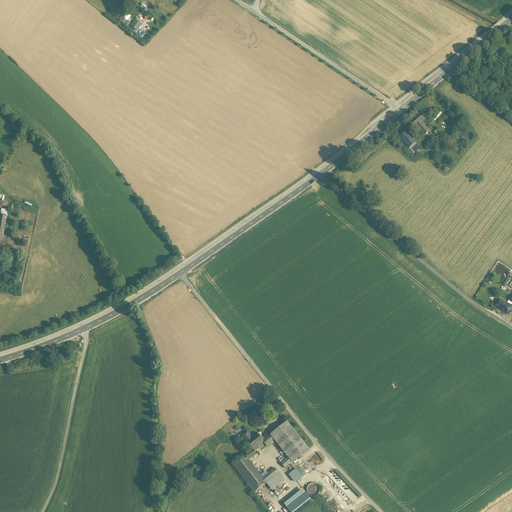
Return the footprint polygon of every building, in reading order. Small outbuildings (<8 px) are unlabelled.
[(134,22),(131,26),(136,31),(141,25),(138,23),(137,24),(134,22)] [(422,112),(411,122),(415,127),(416,127),(422,122),(427,118),(422,112)] [(430,131),(422,122),(416,127),(423,136),(426,134),(427,135),(428,134),(427,133),(430,131)] [(416,143),(406,132),(400,138),(409,149),(409,148),(415,144),(416,143)] [(415,144),(409,148),(414,153),(420,149),(415,144)] [(503,285),(506,287),(511,279),(508,277),(503,285)] [(511,306),(500,299),(495,307),(507,315),(511,308),(511,306)] [(287,422),(270,435),(274,440),(275,441),(292,427),(287,422)] [(292,427),(275,441),(288,457),(292,462),(309,449),(292,427)] [(246,441),(251,438),(249,436),(250,435),(248,432),(247,433),(246,432),(242,436),(246,441)] [(251,438),(246,441),(253,450),(254,451),(264,443),(265,443),(263,441),(257,433),(251,438)] [(265,443),(264,443),(267,446),(274,440),(270,435),(263,441),(265,443)] [(253,450),(245,456),(249,461),(257,454),(254,451),(253,450)] [(249,461),(245,456),(234,465),(255,492),(267,483),(263,478),(249,461)] [(288,457),(281,463),(285,468),(292,462),(288,457)] [(275,468),(263,478),(267,483),(279,473),(275,468)] [(303,476),(297,468),(289,474),(296,482),(303,476)] [(284,480),(279,473),(267,483),(272,489),(284,480)] [(320,493),(320,490),(319,488),(318,486),(316,484),(313,484),(311,484),(309,486),(307,488),(307,490),(307,493),(309,495),(311,496),(314,497),(316,496),(318,495),(320,493)] [(286,507),(305,491),(303,489),(284,504),(286,507)] [(305,491),(286,507),(290,511),(295,511),(311,499),(305,491)]
